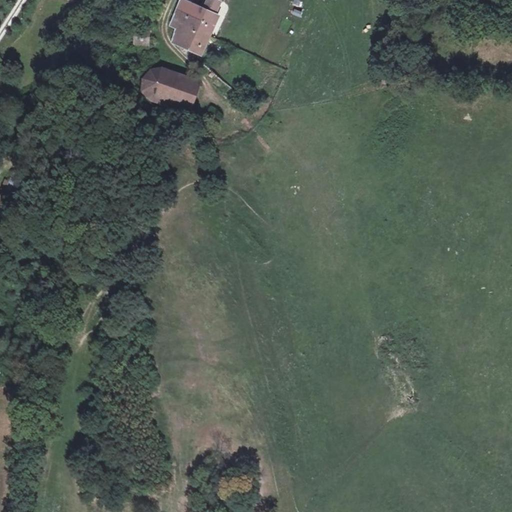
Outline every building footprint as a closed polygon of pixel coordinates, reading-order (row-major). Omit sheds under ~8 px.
[(184,0),(182,0),(176,14),(196,23),(193,29),(206,35),(215,15),(221,2),(217,0),(208,0),(205,9),(184,0)] [(196,23),(176,14),(172,25),(178,26),(175,39),(181,43),(199,51),(206,35),(193,29),(196,23)] [(135,43),(143,44),(143,29),(136,28),(135,43)] [(184,112),(194,82),(172,74),(159,69),(158,70),(153,71),(143,79),(142,84),(142,90),(143,94),(148,100),(184,112)] [(194,82),(184,112),(189,114),(200,83),(194,82)] [(0,208),(6,211),(22,174),(13,171),(8,182),(4,180),(0,189),(0,208)]
